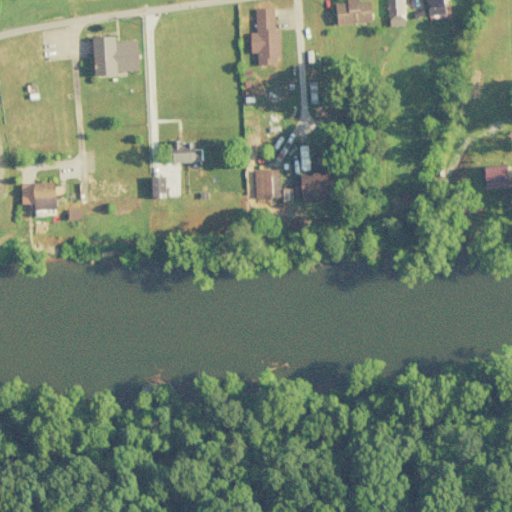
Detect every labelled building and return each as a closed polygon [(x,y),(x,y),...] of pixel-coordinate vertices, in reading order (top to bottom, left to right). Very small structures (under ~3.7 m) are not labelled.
[(336,25),(371,21),(368,0),(364,0),(357,1),(357,0),(344,0),(345,2),(334,3),(336,25)] [(386,0),(387,26),(404,25),(402,0),(386,0)] [(425,0),(426,15),(443,14),(442,0),(425,0)] [(277,29),(273,29),(272,7),(254,8),(255,32),(248,33),(249,53),(255,52),(256,64),(278,64),(277,29)] [(137,72),(136,39),(113,40),(113,36),(91,37),(92,73),(137,72)] [(168,162),(194,161),(193,140),(168,141),(168,162)] [(507,187),(506,165),(483,166),(484,188),(507,187)] [(253,199),(279,199),(279,169),(253,170),(253,199)] [(300,200),(330,199),(329,172),(299,173),(300,200)] [(150,197),(164,197),(164,176),(149,176),(150,197)] [(32,203),(33,210),(55,209),(54,182),(19,183),(20,204),(32,203)]
